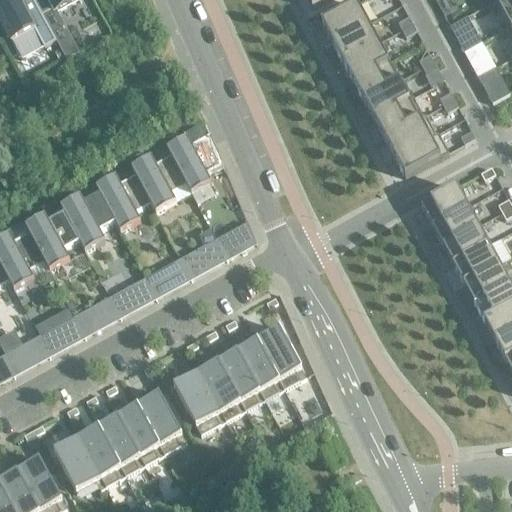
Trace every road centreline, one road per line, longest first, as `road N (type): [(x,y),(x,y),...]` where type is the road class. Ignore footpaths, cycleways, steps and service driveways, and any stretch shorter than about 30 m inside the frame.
road 1 (unclassified): [(282,254),(0,408)]
road 2 (residential): [(177,0),(282,254)]
road 3 (residential): [(406,487),(282,254)]
road 4 (residential): [(316,247),(501,147)]
road 5 (residential): [(422,0),(501,147)]
